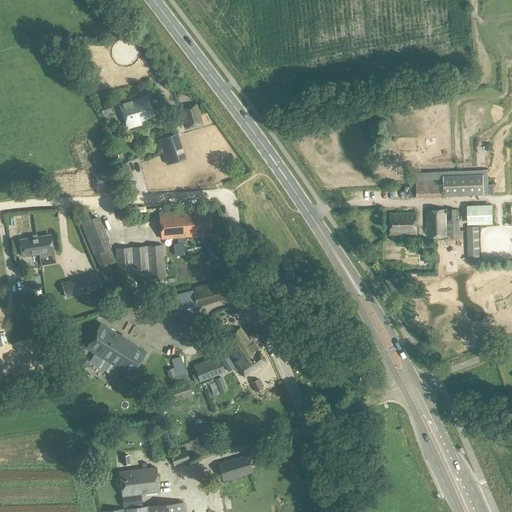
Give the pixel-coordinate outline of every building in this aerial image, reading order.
[(141,124),(140,122),(154,117),(147,97),(121,106),(128,128),(141,124)] [(197,104),(181,109),(187,129),(204,124),(197,104)] [(100,108),(103,115),(112,112),(109,105),(100,108)] [(177,133),(158,140),(166,165),(186,159),(177,133)] [(483,174),(443,175),(444,196),(484,194),(483,174)] [(441,197),(441,180),(416,181),(416,198),(441,197)] [(210,210),(159,213),(162,239),(177,238),(178,243),(174,243),(175,256),(185,255),(183,237),(212,234),(210,210)] [(426,210),(426,237),(447,237),(446,210),(426,210)] [(457,220),(457,210),(448,210),(448,220),(457,220)] [(390,214),(391,234),(416,234),(416,213),(390,214)] [(80,224),(94,257),(111,248),(98,216),(80,224)] [(472,229),(472,240),(484,240),(485,229),(472,229)] [(50,236),(20,241),(23,257),(53,252),(50,236)] [(204,244),(205,254),(214,254),(213,243),(204,244)] [(115,249),(118,292),(135,291),(134,281),(166,278),(163,245),(115,249)] [(175,279),(182,278),(180,270),(173,271),(175,279)] [(101,286),(97,274),(63,284),(67,297),(101,286)] [(87,348),(131,375),(145,352),(101,325),(87,348)] [(234,362),(237,366),(244,377),(266,362),(259,351),(258,352),(240,328),(222,341),(235,361),(234,362)] [(209,339),(215,349),(220,346),(213,336),(209,339)] [(171,359),(179,385),(166,390),(170,403),(193,395),(188,383),(180,356),(171,359)] [(228,372),(237,366),(234,362),(233,363),(228,356),(221,361),(228,372)] [(225,372),(220,359),(195,369),(200,382),(225,372)] [(215,379),(221,394),(227,391),(221,377),(215,379)] [(251,383),(255,392),(263,388),(259,379),(251,383)] [(209,384),(214,396),(219,394),(215,382),(209,384)] [(288,424),(288,408),(277,409),(277,424),(288,424)] [(170,455),(175,467),(190,461),(186,449),(170,455)] [(121,456),(122,465),(130,464),(129,455),(121,456)] [(248,455),(218,464),(224,481),(253,472),(248,455)] [(155,468),(120,472),(121,480),(119,480),(117,482),(118,487),(120,489),(122,488),(122,497),(159,492),(155,468)] [(123,497),(124,508),(143,506),(142,495),(123,497)] [(185,511),(185,502),(103,511),(185,511)]
